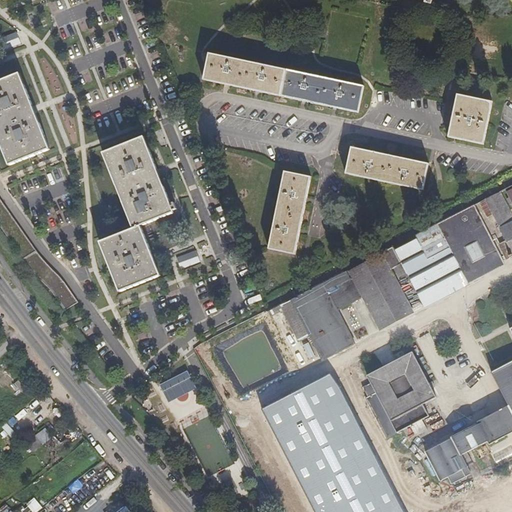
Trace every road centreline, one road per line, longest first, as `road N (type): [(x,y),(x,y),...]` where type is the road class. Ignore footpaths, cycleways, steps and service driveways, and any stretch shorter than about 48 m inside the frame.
road 1 (residential): [(100,404),(230,314),(236,295),(121,0)]
road 2 (secondary): [(0,297),(177,511)]
road 3 (secondary): [(100,404),(0,278)]
road 4 (secondary): [(195,511),(100,404)]
